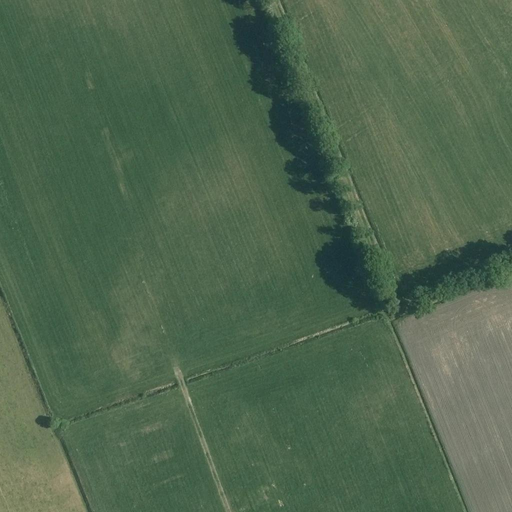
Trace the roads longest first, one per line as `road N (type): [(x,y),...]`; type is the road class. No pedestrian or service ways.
road 1 (track): [(267,0),(385,297),(412,302),(511,262)]
road 2 (track): [(229,511),(178,375)]
